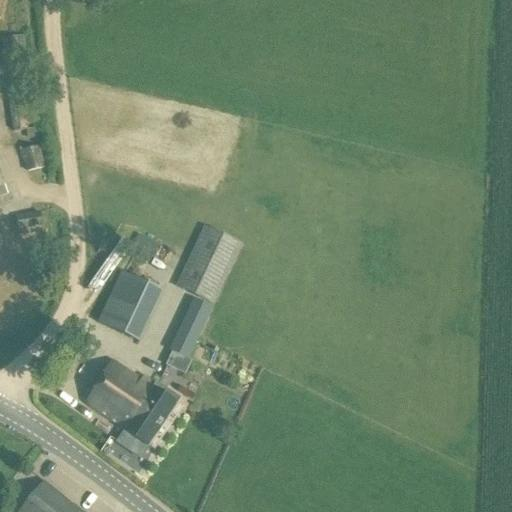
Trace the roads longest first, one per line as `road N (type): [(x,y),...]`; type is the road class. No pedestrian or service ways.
road 1 (track): [(0,401),(71,301),(79,275),(52,0)]
road 2 (tertiary): [(0,412),(144,511)]
